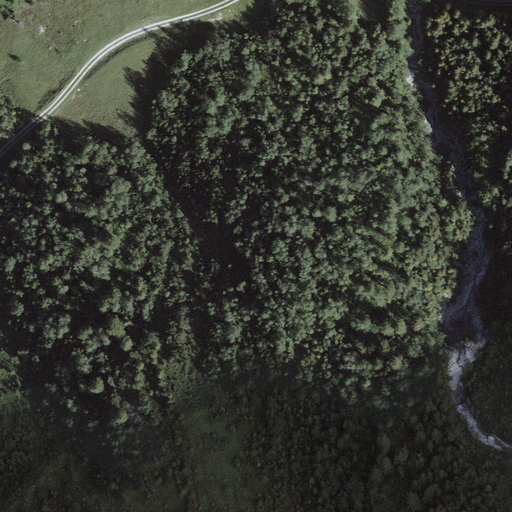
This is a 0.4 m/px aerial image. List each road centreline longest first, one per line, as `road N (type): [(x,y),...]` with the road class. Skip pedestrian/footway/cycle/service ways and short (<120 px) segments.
road 1 (track): [(93,60),(122,40),(226,0)]
road 2 (track): [(0,153),(93,60)]
